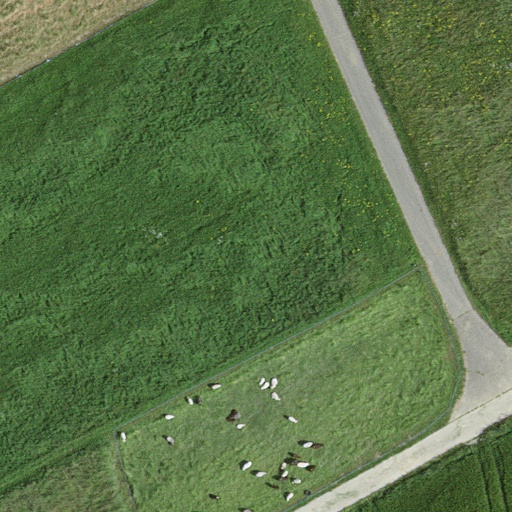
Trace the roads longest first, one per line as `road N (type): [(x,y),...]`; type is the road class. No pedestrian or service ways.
road 1 (track): [(324,0),(504,405)]
road 2 (track): [(511,401),(309,511)]
